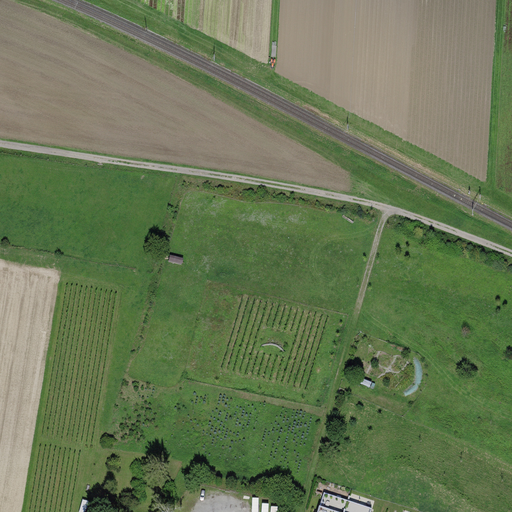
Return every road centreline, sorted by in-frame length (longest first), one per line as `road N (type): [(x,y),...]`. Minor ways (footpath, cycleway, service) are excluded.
road 1 (track): [(511,254),(351,199),(0,143)]
road 2 (track): [(387,207),(303,511)]
